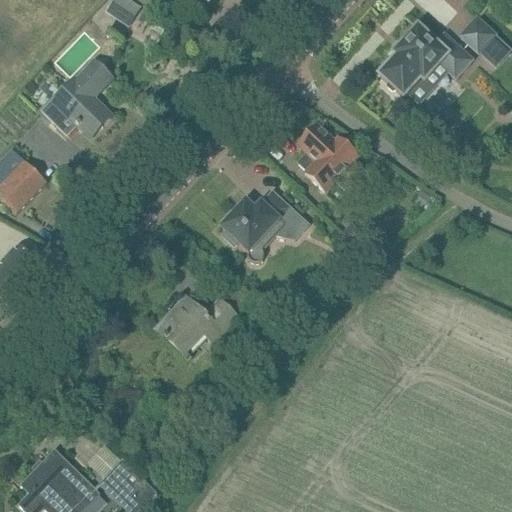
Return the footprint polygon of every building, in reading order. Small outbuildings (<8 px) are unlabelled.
[(129,28),(141,9),(126,0),(113,0),(105,14),(129,28)] [(477,21),(460,40),(478,56),(495,38),(477,21)] [(398,59),(380,78),(388,86),(387,89),(392,94),(396,93),(404,100),(418,84),(422,87),(439,68),(454,82),(472,63),(445,38),(436,47),(418,30),(415,34),(411,33),(407,38),(408,42),(394,56),(398,59)] [(74,84),(54,105),(44,115),(68,138),(77,128),(79,131),(80,130),(91,141),(111,120),(92,101),(111,81),(95,66),(76,86),(74,84)] [(339,141),(334,145),(317,129),(298,149),(307,157),(298,166),(307,174),(305,177),(325,196),(336,184),(347,195),(366,175),(355,164),(359,160),(339,141)] [(47,186),(32,172),(12,152),(0,164),(0,201),(16,217),(47,186)] [(238,245),(249,255),(248,256),(248,257),(248,258),(248,260),(248,261),(248,262),(249,263),(250,264),(252,265),(253,266),(255,267),(257,267),(258,266),(259,266),(261,265),(262,264),(263,263),(264,261),(264,260),(264,259),(264,258),(264,256),(261,243),(267,236),(295,243),(308,228),(272,195),(255,213),(246,205),(234,218),(231,216),(222,225),(225,228),(222,231),(227,235),(223,239),(234,250),(238,245)] [(353,225),(342,236),(356,249),(367,239),(353,225)] [(0,317),(44,272),(30,258),(20,248),(0,268),(0,317)] [(239,292),(233,299),(247,313),(254,306),(239,292)] [(204,337),(215,347),(238,322),(220,304),(205,320),(186,301),(174,315),(178,319),(161,337),(184,358),(204,337)] [(232,369),(225,361),(217,369),(225,377),(232,369)] [(29,497),(19,507),(23,511),(84,511),(100,497),(69,467),(55,453),(20,489),(29,497)] [(131,511),(138,511),(154,496),(121,463),(102,482),(131,511)] [(153,478),(145,486),(152,493),(160,486),(153,478)]
